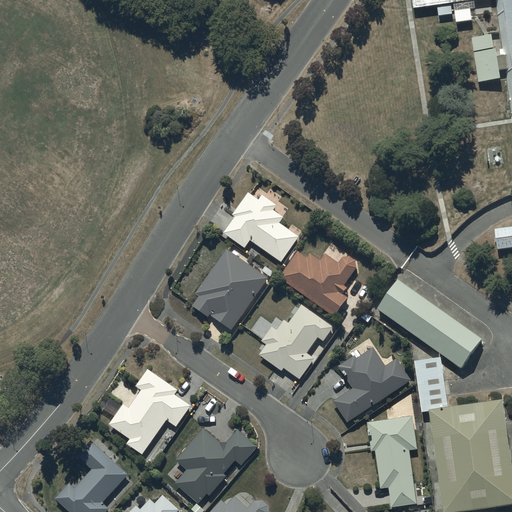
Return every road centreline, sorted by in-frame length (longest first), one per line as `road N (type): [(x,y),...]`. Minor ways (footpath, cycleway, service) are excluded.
road 1 (residential): [(121,307),(332,0)]
road 2 (residential): [(301,456),(265,409),(121,307)]
road 3 (residential): [(0,470),(72,386),(121,307)]
